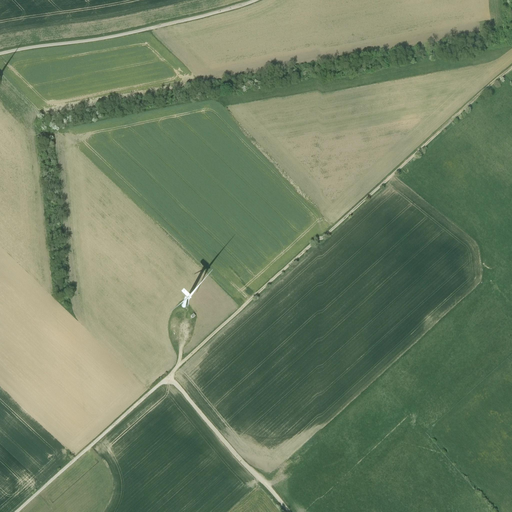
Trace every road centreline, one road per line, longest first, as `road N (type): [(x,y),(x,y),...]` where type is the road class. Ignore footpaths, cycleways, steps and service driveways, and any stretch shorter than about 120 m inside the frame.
road 1 (track): [(167,381),(511,68)]
road 2 (unclassified): [(0,57),(142,34),(264,0)]
road 3 (track): [(20,511),(167,381)]
road 4 (track): [(283,511),(167,381)]
